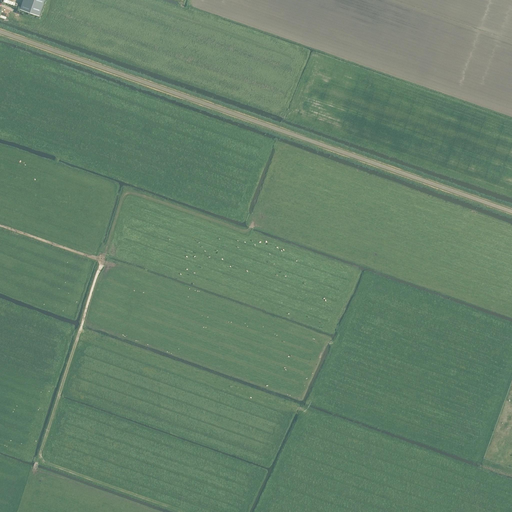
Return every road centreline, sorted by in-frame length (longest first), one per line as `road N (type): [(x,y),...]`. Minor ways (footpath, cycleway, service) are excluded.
road 1 (unclassified): [(511,211),(0,31)]
road 2 (track): [(179,511),(40,458),(99,259),(0,225)]
